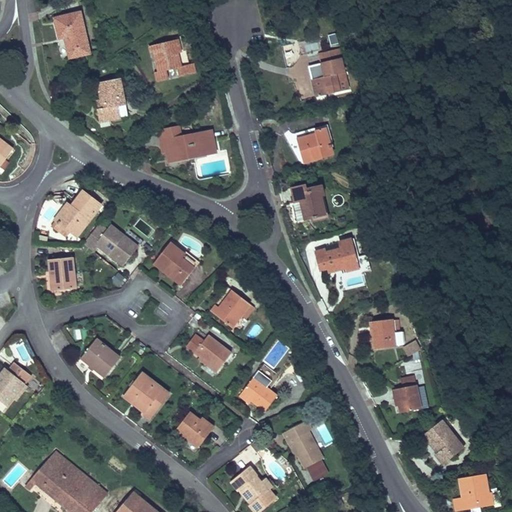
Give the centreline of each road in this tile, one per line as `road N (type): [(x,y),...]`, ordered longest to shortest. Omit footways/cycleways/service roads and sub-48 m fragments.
road 1 (residential): [(388,468),(301,301),(260,249)]
road 2 (residential): [(34,324),(57,369),(83,396),(195,486)]
road 3 (residential): [(106,303),(141,333),(164,333),(179,319),(177,307),(147,285),(119,300)]
road 4 (residential): [(232,20),(226,59),(257,176)]
road 5 (residential): [(220,215),(87,154)]
